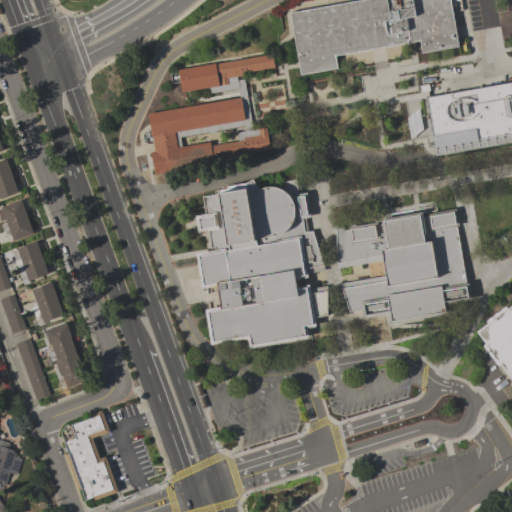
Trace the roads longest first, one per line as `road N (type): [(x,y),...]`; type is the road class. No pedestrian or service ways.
road 1 (residential): [(331,458),(304,374),(250,375),(200,346),(128,157),(130,133),(162,64),(269,0)]
road 2 (residential): [(0,53),(114,366),(110,395),(55,417),(46,433),(70,511)]
road 3 (primary): [(210,476),(63,64)]
road 4 (residential): [(331,458),(421,431),(459,432),(469,403),(444,389),(415,411),(324,439)]
road 5 (primary): [(34,76),(140,353)]
road 6 (primary): [(140,353),(191,502)]
road 7 (residential): [(436,394),(424,368),(391,354),(304,374)]
road 8 (residential): [(324,439),(185,485)]
road 9 (residential): [(63,64),(173,0)]
road 10 (residential): [(215,494),(331,458)]
